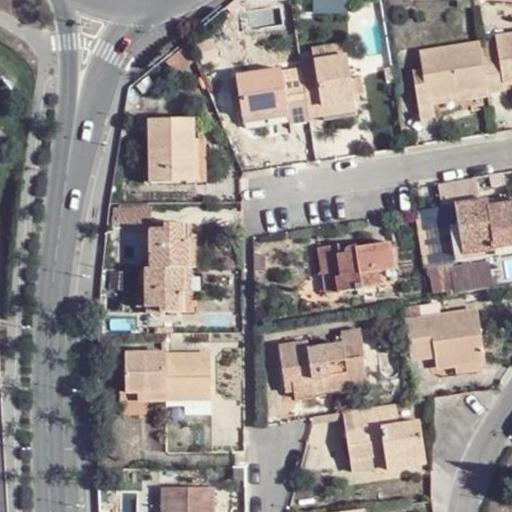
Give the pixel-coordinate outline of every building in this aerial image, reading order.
[(491,89),(491,94),(510,91),(508,83),(511,82),(511,33),(500,35),(500,40),(482,42),(491,89)] [(491,89),(482,42),(427,52),(429,68),(419,70),(426,120),(439,118),(436,103),(436,97),(491,89)] [(320,56),(322,67),(356,62),(354,51),(320,56)] [(186,76),(198,66),(189,53),(176,62),(186,76)] [(303,70),(312,118),(331,115),(332,125),(365,121),(356,62),(322,67),(303,70)] [(313,123),(312,118),(303,70),(303,68),(284,71),(284,70),(239,77),(245,117),(290,109),(292,117),(294,125),(313,123)] [(436,103),(491,94),(491,89),(436,97),(436,103)] [(247,123),(292,117),(290,109),(245,117),(247,123)] [(156,183),(212,184),(211,139),(204,139),(203,120),(154,121),(156,183)] [(294,161),(313,159),(310,131),(291,133),(294,161)] [(455,181),(442,183),(445,203),(450,202),(450,205),(458,203),(455,181)] [(511,246),(511,203),(490,207),(488,198),(458,203),(461,222),(465,253),(511,246)] [(154,208),(112,208),(111,227),(119,227),(139,227),(154,227),(154,208)] [(465,253),(461,222),(451,223),(455,254),(465,253)] [(172,232),(154,232),(155,271),(193,270),(192,227),(172,227),(172,232)] [(338,275),(341,291),(381,284),(378,269),(395,265),(391,237),(360,243),(359,240),(357,239),(354,238),(352,239),(351,240),(350,243),(351,246),(352,251),(342,253),(340,242),(319,246),(324,271),(328,271),(338,275)] [(486,264),(454,269),(458,291),(490,286),(486,264)] [(429,278),(432,296),(455,292),(451,267),(434,270),(436,277),(429,278)] [(187,313),(187,270),(155,271),(147,270),(148,293),(139,294),(140,309),(148,308),(163,308),(163,313),(187,313)] [(328,293),(341,291),(338,275),(328,271),(324,271),(328,293)] [(406,312),(408,326),(424,324),(422,309),(406,312)] [(408,326),(413,362),(436,357),(437,369),(455,367),(486,362),(478,316),(424,324),(408,326)] [(285,394),(367,381),(363,357),(366,357),(361,332),(341,336),(342,345),(306,353),(305,344),(277,349),(285,394)] [(170,402),(169,353),(131,354),(132,396),(125,396),(126,417),(151,417),(150,402),(170,402)] [(187,402),(217,401),(217,358),(189,358),(189,353),(169,353),(170,402),(187,402)] [(486,362),(455,367),(457,377),(487,371),(486,362)] [(219,401),(217,401),(187,402),(189,419),(218,418),(219,401)] [(399,406),(346,415),(355,464),(389,458),(391,469),(393,474),(431,466),(423,424),(403,428),(399,406)] [(357,475),(391,469),(389,458),(355,464),(357,475)] [(217,511),(217,489),(166,488),(166,511),(217,511)]
